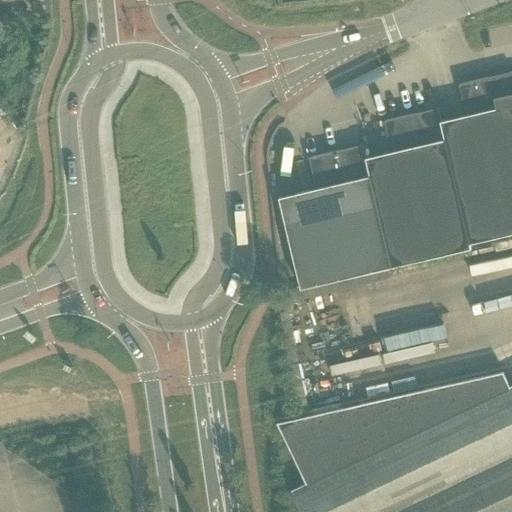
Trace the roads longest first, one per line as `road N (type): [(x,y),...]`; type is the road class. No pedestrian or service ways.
road 1 (secondary): [(189,323),(222,238),(206,106),(193,77)]
road 2 (secondary): [(111,55),(87,123),(102,258),(116,296)]
road 3 (secondary): [(95,301),(148,363),(170,511)]
road 4 (secondary): [(206,315),(235,287),(242,259),(227,116)]
road 5 (secondary): [(94,65),(68,104),(82,261)]
road 6 (secondary): [(224,507),(227,472),(206,315)]
road 7 (secondary): [(224,507),(210,475),(189,323)]
road 8 (unclassified): [(331,51),(462,0)]
road 9 (unclassified): [(227,116),(331,51)]
